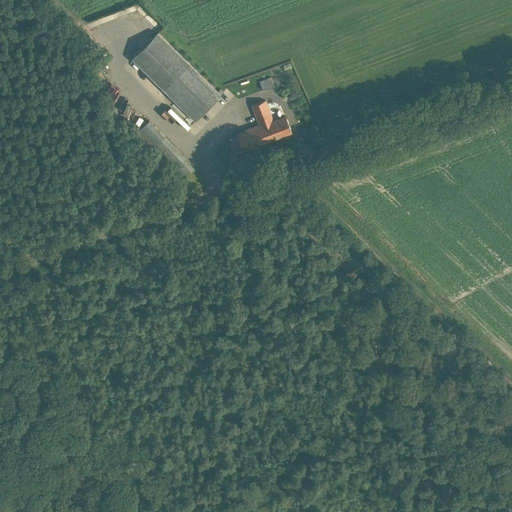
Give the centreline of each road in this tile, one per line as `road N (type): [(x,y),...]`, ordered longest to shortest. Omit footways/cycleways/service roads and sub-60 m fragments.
road 1 (unclassified): [(0,265),(511,74)]
road 2 (track): [(511,385),(286,164)]
road 3 (track): [(237,182),(52,0)]
